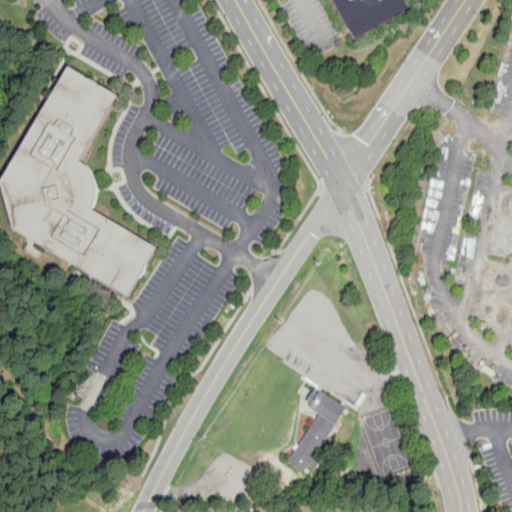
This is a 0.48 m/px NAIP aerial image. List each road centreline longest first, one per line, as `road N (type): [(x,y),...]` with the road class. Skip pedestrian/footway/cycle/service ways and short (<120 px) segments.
road 1 (residential): [(144,511),(252,322),(311,232),(347,194)]
road 2 (secondary): [(463,511),(347,194)]
road 3 (residential): [(347,194),(355,164),(465,0)]
road 4 (secondary): [(347,194),(237,0)]
